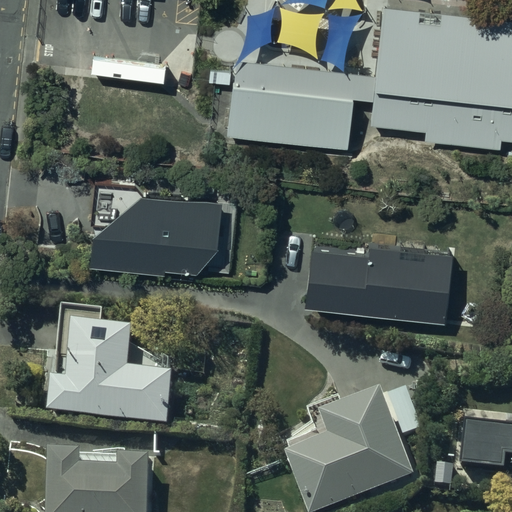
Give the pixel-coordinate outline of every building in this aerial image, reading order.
[(501,138),(511,139),(511,19),(381,7),(369,126),(424,131),(423,141),(500,148),(501,138)] [(259,85),(232,80),(225,134),(345,151),(352,96),(323,93),(259,85)] [(89,221),(101,222),(92,229),(89,264),(163,272),(164,268),(197,271),(217,244),(220,199),(141,191),(134,182),(94,180),(89,221)] [(366,251),(309,244),(304,305),(443,320),(448,250),(367,241),(366,251)] [(125,377),(129,337),(101,334),(102,316),(62,312),(56,381),(49,381),(46,418),(166,428),(170,381),(125,377)] [(288,448),(291,456),(286,458),(307,511),(324,511),(412,479),(382,398),(343,412),(340,403),(309,414),(317,437),(288,448)] [(511,429),(466,425),(464,466),(506,471),(507,460),(511,460),(511,429)] [(82,457),(49,456),(46,511),(148,511),(149,464),(119,463),(119,473),(81,473),(82,457)]
